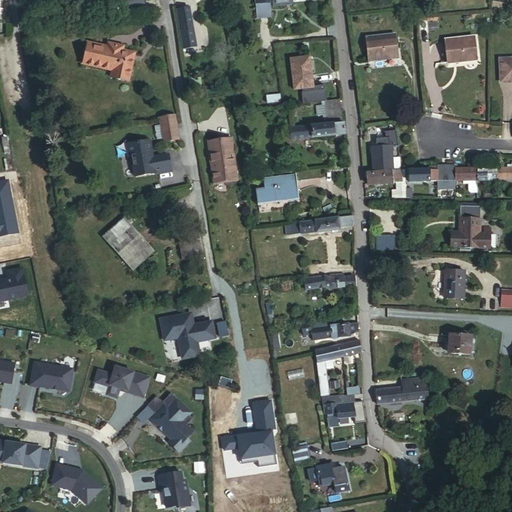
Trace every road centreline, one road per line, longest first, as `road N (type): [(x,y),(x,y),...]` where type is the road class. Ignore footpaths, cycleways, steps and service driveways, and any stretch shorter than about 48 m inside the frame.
road 1 (unclassified): [(411,511),(408,470),(375,438),(337,0)]
road 2 (residential): [(170,0),(214,281)]
road 3 (residential): [(0,421),(79,431),(116,459),(121,511)]
